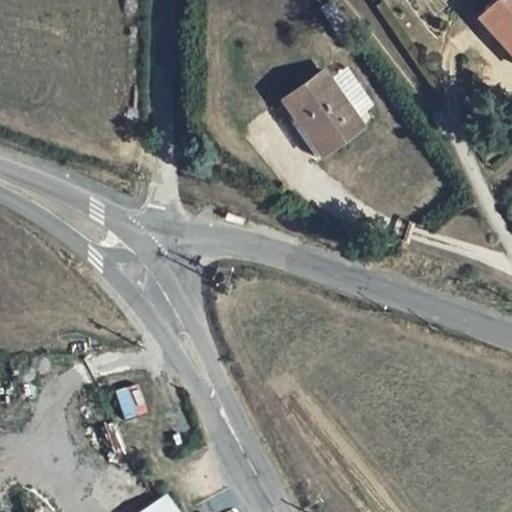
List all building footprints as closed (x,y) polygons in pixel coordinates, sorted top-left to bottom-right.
[(511,0),(493,0),(487,6),(508,30),(498,38),(511,54),(511,0)] [(508,30),(487,6),(477,14),(498,38),(508,30)] [(346,67),(328,79),(351,113),(369,101),(346,67)] [(351,113),(328,79),(321,68),(279,96),(294,117),(305,110),(328,144),(358,123),(351,113)] [(288,121),(311,155),(328,144),(305,110),(294,117),(288,121)] [(116,394),(125,418),(146,410),(136,386),(116,394)] [(178,511),(169,497),(144,511),(178,511)]
